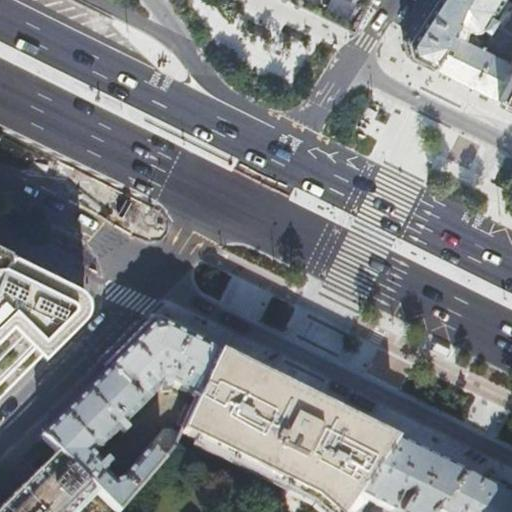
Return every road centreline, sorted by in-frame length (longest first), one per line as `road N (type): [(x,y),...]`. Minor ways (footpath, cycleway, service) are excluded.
road 1 (residential): [(511,452),(145,273)]
road 2 (primary): [(212,197),(511,340)]
road 3 (trunk): [(267,147),(0,20)]
road 4 (primary): [(511,263),(267,147)]
road 5 (trunk): [(0,92),(212,197)]
road 6 (residential): [(145,273),(0,423)]
road 7 (residential): [(349,63),(511,145)]
road 8 (residential): [(6,181),(145,273)]
road 9 (residential): [(267,147),(254,112),(201,77),(176,35)]
